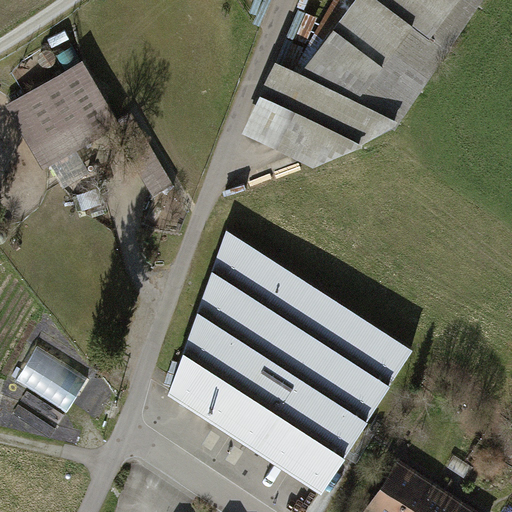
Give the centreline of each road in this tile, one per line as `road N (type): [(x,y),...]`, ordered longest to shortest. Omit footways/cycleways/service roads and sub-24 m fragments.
road 1 (residential): [(121,438),(287,0)]
road 2 (residential): [(246,511),(147,446),(121,438)]
road 3 (track): [(121,438),(84,459),(0,440)]
